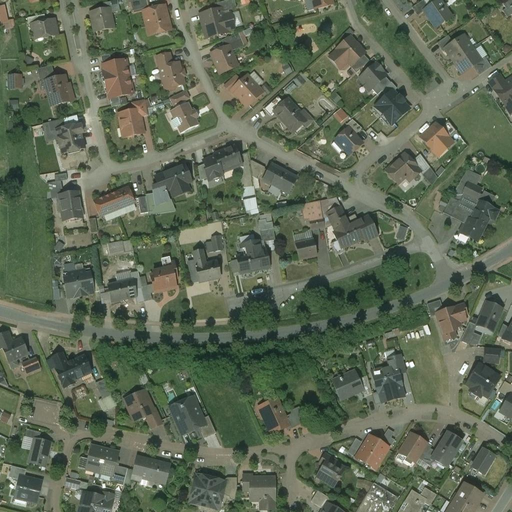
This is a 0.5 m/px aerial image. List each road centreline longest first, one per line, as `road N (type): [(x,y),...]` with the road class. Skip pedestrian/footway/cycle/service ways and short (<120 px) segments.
road 1 (tertiary): [(449,284),(383,311),(264,338),(150,340),(0,312)]
road 2 (residential): [(281,449),(221,457),(81,432),(72,439)]
road 3 (residential): [(428,244),(240,296)]
road 4 (residential): [(452,412),(385,415),(281,449)]
road 5 (residential): [(68,0),(108,171)]
road 6 (residential): [(347,0),(366,37),(431,112)]
road 7 (residential): [(225,126),(349,186)]
road 8 (residential): [(176,0),(225,126)]
road 9 (residential): [(108,171),(225,126)]
